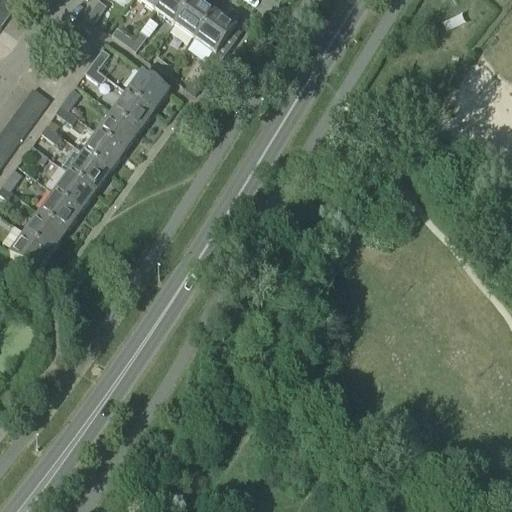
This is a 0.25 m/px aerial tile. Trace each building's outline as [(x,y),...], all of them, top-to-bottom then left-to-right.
[(0,0),(0,29),(2,31),(9,21),(3,17),(10,7),(0,0)] [(2,0),(16,10),(24,0),(23,0),(2,0)] [(134,0),(155,15),(165,0),(134,0)] [(175,30),(195,2),(191,0),(165,0),(155,15),(175,30)] [(196,45),(215,17),(195,2),(175,30),(196,45)] [(95,28),(107,12),(99,6),(87,22),(95,28)] [(216,59),(223,64),(237,44),(230,39),(235,32),(215,17),(196,45),(216,59)] [(129,53),(134,45),(118,33),(112,40),(129,53)] [(134,45),(129,53),(136,58),(148,42),(140,36),(134,45)] [(102,55),(91,71),(98,76),(110,60),(102,55)] [(169,81),(174,74),(158,62),(152,69),(169,81)] [(91,71),(85,78),(102,90),(107,82),(98,76),(91,71)] [(142,77),(127,98),(154,117),(170,97),(142,77)] [(189,86),(184,93),(196,101),(203,91),(196,86),(189,86)] [(27,102),(43,114),(49,106),(33,94),(27,102)] [(73,95),(62,111),(69,116),(81,100),(73,95)] [(140,138),(154,118),(154,117),(127,98),(113,118),(140,138)] [(36,123),(43,114),(27,102),(20,111),(36,123)] [(30,132),(36,123),(20,111),(14,120),(30,132)] [(62,111),(56,118),(73,130),(78,123),(69,116),(62,111)] [(125,158),(140,138),(113,118),(98,138),(125,158)] [(24,139),(30,132),(14,120),(8,128),(24,139)] [(17,149),(24,139),(8,128),(2,137),(17,149)] [(58,151),(63,143),(47,131),(41,139),(58,151)] [(0,150),(11,158),(17,149),(2,137),(0,139),(0,150)] [(98,138),(83,158),(111,178),(112,176),(125,158),(98,138)] [(0,164),(4,167),(11,158),(0,150),(0,164)] [(43,170),(48,163),(32,151),(27,159),(43,170)] [(60,172),(69,179),(96,198),(111,178),(83,158),(74,152),(60,172)] [(15,175),(3,191),(11,197),(23,181),(15,175)] [(81,218),(96,198),(69,179),(54,199),(81,218)] [(0,199),(15,210),(20,203),(11,197),(3,191),(0,196),(0,199)] [(67,239),(81,218),(54,199),(40,218),(56,231),(67,239)] [(25,239),(52,259),(67,239),(56,231),(40,218),(39,219),(25,239)] [(10,259),(37,279),(52,259),(25,239),(10,259)]
